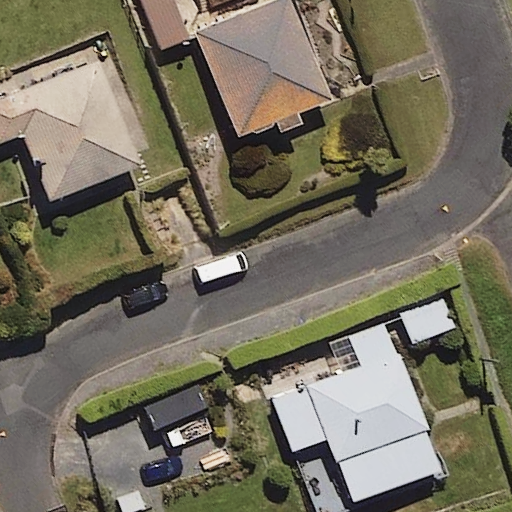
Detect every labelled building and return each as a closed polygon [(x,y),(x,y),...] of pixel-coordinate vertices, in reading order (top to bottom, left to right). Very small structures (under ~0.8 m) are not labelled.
[(180,33),(166,0),(135,0),(152,44),(180,33)] [(293,119),(288,105),(320,94),(285,0),(258,0),(186,27),(223,128),(256,116),(261,130),(293,119)] [(128,157),(90,52),(0,84),(0,129),(13,125),(37,190),(128,157)] [(449,324),(439,297),(396,312),(406,340),(449,324)] [(427,463),(380,322),(325,340),(332,362),(261,385),(280,442),(317,430),(338,492),(427,463)]
